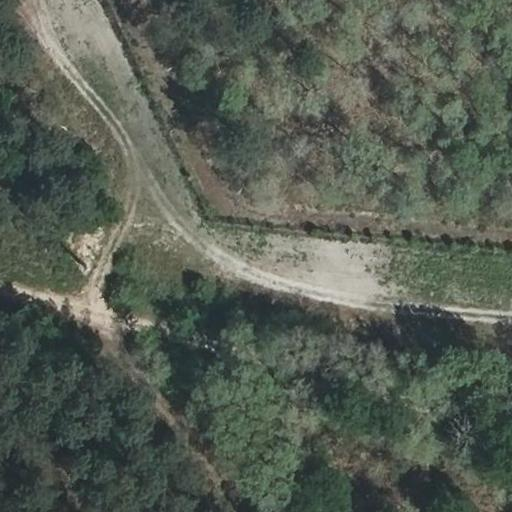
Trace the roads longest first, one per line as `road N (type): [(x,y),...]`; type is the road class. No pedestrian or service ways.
road 1 (track): [(511,308),(291,289),(177,241),(88,105),(40,0)]
road 2 (track): [(511,451),(93,309)]
road 3 (track): [(239,511),(204,442),(93,309)]
road 4 (track): [(93,309),(110,243),(139,183)]
